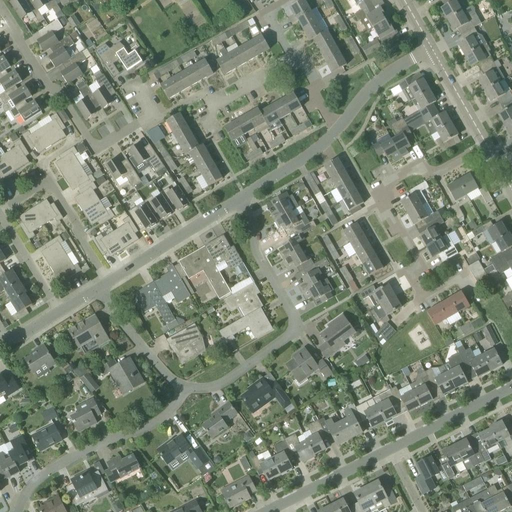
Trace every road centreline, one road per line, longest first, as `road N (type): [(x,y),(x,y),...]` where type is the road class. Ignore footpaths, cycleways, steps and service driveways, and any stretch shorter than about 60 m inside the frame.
road 1 (residential): [(470,293),(461,277),(420,300),(410,282),(421,267),(383,187),(416,169),(434,174),(485,145)]
road 2 (residential): [(180,388),(220,385),(294,329),(238,202)]
road 3 (residential): [(150,114),(92,148),(0,7)]
road 4 (residential): [(17,511),(23,494),(52,466),(151,426),(168,415),(180,388)]
road 5 (residential): [(108,283),(238,202)]
road 6 (residential): [(389,454),(511,388)]
road 7 (residential): [(334,134),(402,62),(430,48)]
road 8 (residential): [(180,388),(97,290)]
